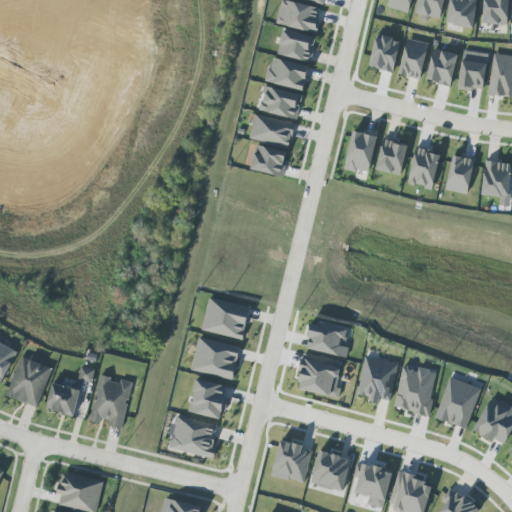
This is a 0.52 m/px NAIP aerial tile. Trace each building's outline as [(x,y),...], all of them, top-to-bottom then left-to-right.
[(320,8),(281,0),(276,25),(315,33),(320,8)] [(389,0),(387,8),(409,13),(411,0),(389,0)] [(439,19),(443,0),(418,0),(415,14),(439,19)] [(476,0),(449,0),(447,25),(474,28),(476,0)] [(508,0),(483,0),(482,24),(507,25),(508,0)] [(277,54),(309,62),(316,38),(283,30),(277,54)] [(368,67),(393,73),(401,41),(376,35),(368,67)] [(428,44),(407,39),(398,75),(420,80),(428,44)] [(456,54),(431,50),(427,82),(452,86),(456,54)] [(458,89),(483,92),(487,54),(463,51),(458,89)] [(511,91),(511,56),(494,54),(487,94),(511,98),(511,91)] [(266,84),(304,90),(308,65),(270,59),(266,84)] [(302,96),(265,86),(259,111),(296,121),(302,96)] [(249,139),(290,147),(294,124),(254,116),(249,139)] [(368,174),(377,137),(353,131),(344,169),(368,174)] [(375,170),(399,176),(408,146),(384,139),(375,170)] [(283,176),(286,151),(254,147),(251,172),(283,176)] [(432,190),(440,154),(416,148),(407,184),(432,190)] [(447,191),(469,194),(473,159),(451,157),(447,191)] [(483,161),(482,196),(509,197),(511,163),(483,161)] [(242,340),(249,307),(208,299),(201,331),(242,340)] [(307,351),(345,356),(348,329),(310,324),(307,351)] [(232,380),(240,347),(198,338),(191,370),(232,380)] [(0,386),(16,350),(0,343),(0,386)] [(52,369),(20,357),(6,396),(36,408),(52,369)] [(389,403),(398,365),(366,357),(357,394),(370,397),(369,399),(389,403)] [(296,389),(338,399),(341,389),(336,388),(341,367),(303,359),(296,389)] [(428,416),(437,372),(402,365),(393,409),(428,416)] [(95,371),(81,367),(77,380),(91,384),(95,371)] [(132,383),(120,380),(119,381),(99,377),(90,422),(101,424),(123,428),(132,383)] [(467,429),(480,388),(448,378),(435,419),(467,429)] [(225,387),(196,379),(188,412),(221,420),(226,399),(222,398),(225,387)] [(82,391),(52,383),(45,410),(75,417),(82,391)] [(474,432),(504,446),(511,427),(511,407),(490,397),(474,432)] [(211,458),(218,426),(176,417),(169,450),(211,458)] [(303,446),(280,440),(271,476),(303,484),(311,452),(302,450),(303,446)] [(343,493),(352,461),(319,451),(310,484),(343,493)] [(353,478),(358,479),(355,494),(369,498),(367,505),(383,509),(392,471),(357,462),(353,478)] [(87,511),(96,511),(103,482),(62,473),(57,494),(61,495),(58,506),(87,511)] [(424,511),(432,483),(397,474),(389,503),(395,504),(393,511),(424,511)] [(439,511),(478,511),(480,510),(451,488),(441,501),(445,504),(439,511)] [(162,511),(198,511),(200,507),(165,499),(162,511)]
